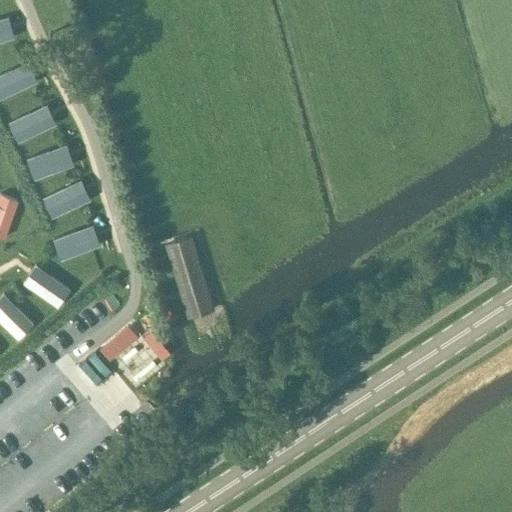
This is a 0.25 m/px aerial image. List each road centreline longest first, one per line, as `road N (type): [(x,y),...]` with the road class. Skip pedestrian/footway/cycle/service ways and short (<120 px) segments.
road 1 (track): [(96,423),(167,412),(511,175)]
road 2 (primary): [(190,511),(511,301)]
